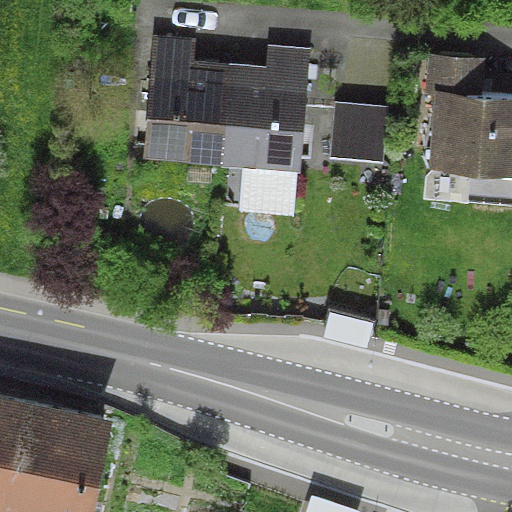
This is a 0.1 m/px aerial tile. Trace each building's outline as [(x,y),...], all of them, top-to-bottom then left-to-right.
[(143,150),(217,157),(224,79),(186,75),(188,45),(152,42),(143,150)] [(263,82),(224,79),(217,157),(293,163),(302,55),(266,52),(263,82)] [(511,182),(511,97),(453,93),(455,76),(472,78),(473,60),(430,56),(427,91),(439,92),(434,164),(467,167),(464,198),(510,202),(511,182)] [(373,323),(330,310),(325,333),(368,345),(373,323)] [(80,511),(100,419),(0,398),(0,509),(11,511),(80,511)] [(362,511),(312,496),(306,511),(362,511)]
